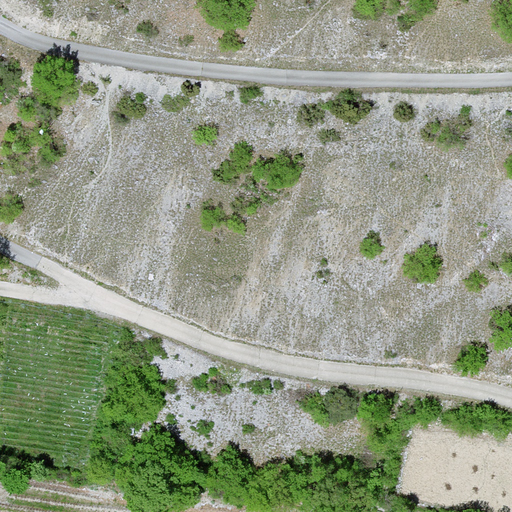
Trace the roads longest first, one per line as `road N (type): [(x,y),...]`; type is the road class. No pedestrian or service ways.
road 1 (track): [(0,25),(52,58),(393,90),(511,82)]
road 2 (track): [(511,408),(455,387),(288,379),(120,306)]
road 3 (track): [(120,306),(32,266),(0,241)]
road 4 (track): [(120,306),(0,298)]
